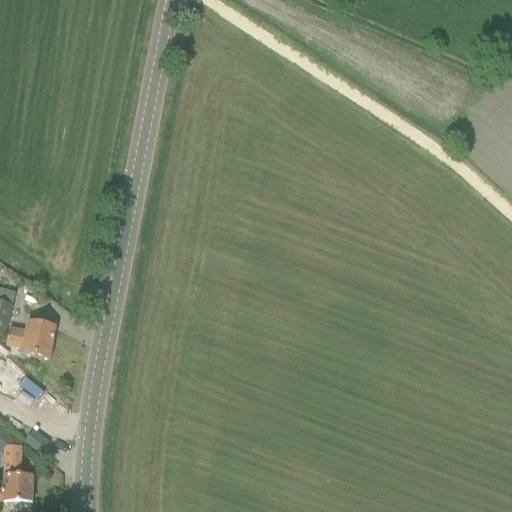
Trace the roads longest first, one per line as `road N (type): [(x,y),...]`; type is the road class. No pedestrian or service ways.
road 1 (tertiary): [(84,511),(96,378),(170,0)]
road 2 (unknown): [(195,0),(449,159),(511,215)]
